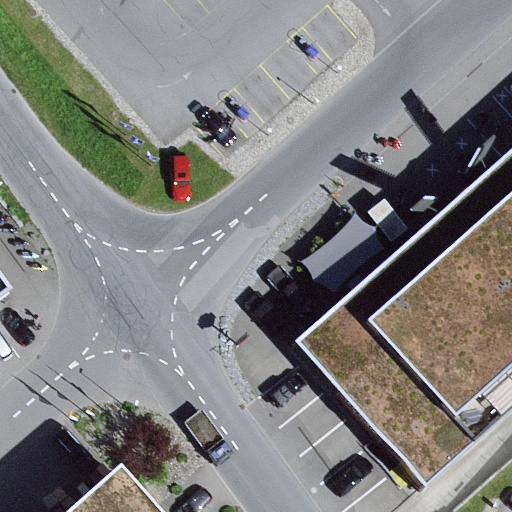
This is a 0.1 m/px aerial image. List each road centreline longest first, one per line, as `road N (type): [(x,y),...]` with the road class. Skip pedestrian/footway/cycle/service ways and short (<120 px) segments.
road 1 (residential): [(496,0),(142,318)]
road 2 (unclassified): [(0,123),(142,318)]
road 3 (unclassified): [(142,318),(283,511)]
road 4 (residential): [(142,318),(0,438)]
